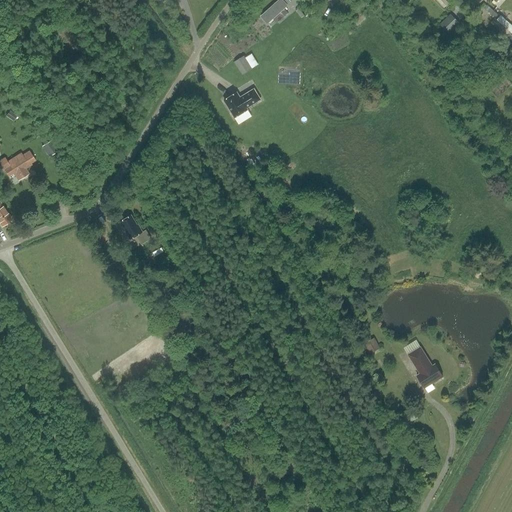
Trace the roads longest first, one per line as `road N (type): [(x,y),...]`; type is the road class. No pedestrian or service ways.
road 1 (unclassified): [(0,247),(104,195),(234,0)]
road 2 (residential): [(0,247),(161,511)]
